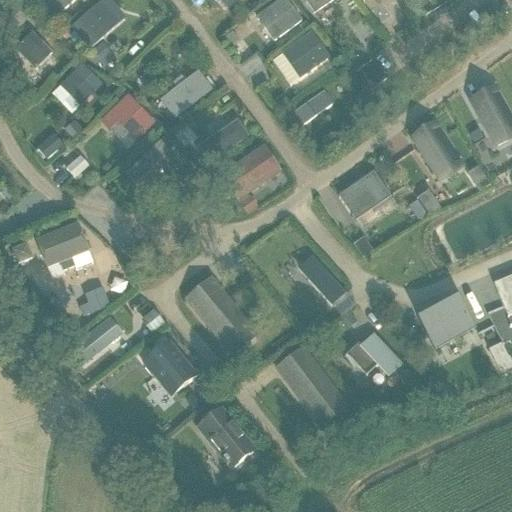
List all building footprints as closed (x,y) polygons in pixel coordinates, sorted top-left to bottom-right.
[(46,0),(51,6),(60,15),(77,0),(46,0)] [(284,0),(280,0),(255,20),(272,44),(301,24),(284,0)] [(334,0),(303,0),(314,15),(334,0)] [(105,1),(71,30),(89,51),(102,40),(94,30),(115,12),(105,1)] [(417,6),(408,11),(414,20),(422,15),(417,6)] [(50,55),(31,34),(13,51),(33,71),(50,55)] [(311,34),(280,57),(298,80),(328,58),(311,34)] [(230,52),(238,46),(231,37),(224,43),(230,52)] [(100,49),(91,57),(99,65),(107,58),(100,49)] [(356,78),(368,93),(384,81),(372,65),(356,78)] [(95,93),(75,73),(58,90),(78,109),(95,93)] [(210,93),(196,76),(161,103),(175,120),(210,93)] [(148,77),(138,85),(146,95),(156,87),(148,77)] [(511,121),(494,89),(469,103),(495,148),(511,138),(511,121)] [(23,93),(13,101),(21,112),(31,104),(23,93)] [(331,107),(322,95),(288,119),(297,131),(331,107)] [(281,115),(290,109),(282,98),(273,104),(281,115)] [(121,132),(133,146),(143,137),(153,128),(127,99),(117,108),(107,117),(112,122),(103,130),(111,140),(121,132)] [(248,140),(236,122),(196,149),(204,161),(208,167),(248,140)] [(78,133),(72,124),(63,130),(69,139),(78,133)] [(433,125),(410,140),(439,184),(462,168),(433,125)] [(54,139),(37,151),(45,162),(63,149),(54,139)] [(168,155),(158,144),(125,175),(135,186),(168,155)] [(324,154),(319,148),(311,153),(316,160),(324,154)] [(271,162),(263,150),(221,178),(237,202),(267,182),(259,170),(271,162)] [(202,171),(208,167),(204,161),(196,166),(202,171)] [(75,181),(87,172),(80,162),(67,171),(75,181)] [(477,170),(467,176),(479,194),(489,188),(477,170)] [(372,174),(337,198),(354,224),(390,199),(372,174)] [(427,194),(416,200),(428,218),(438,211),(427,194)] [(249,200),(240,206),(246,215),(255,209),(249,200)] [(59,267),(61,273),(74,268),(71,261),(89,254),(77,226),(35,243),(46,272),(59,267)] [(362,241),(353,247),(362,260),(371,253),(362,241)] [(26,248),(11,253),(15,264),(30,258),(26,248)] [(344,296),(311,260),(299,271),(308,282),(307,283),(330,308),(344,296)] [(511,278),(493,286),(507,320),(511,317),(511,278)] [(245,327),(211,286),(190,304),(224,345),(245,327)] [(84,299),(87,309),(79,312),(82,321),(91,318),(108,311),(101,293),(84,299)] [(457,301),(418,322),(434,352),(473,331),(457,301)] [(161,325),(153,314),(143,322),(152,333),(161,325)] [(355,323),(350,318),(342,325),(347,330),(355,323)] [(119,336),(109,323),(68,355),(78,369),(110,344),(112,345),(118,340),(119,336)] [(400,366),(373,338),(360,349),(358,346),(346,357),(365,378),(377,367),(387,378),(400,366)] [(195,378),(169,346),(144,366),(146,369),(144,370),(151,378),(153,377),(171,399),(195,378)] [(335,398),(302,356),(280,373),(312,415),(335,398)] [(253,453),(221,414),(198,432),(230,471),(253,453)]
